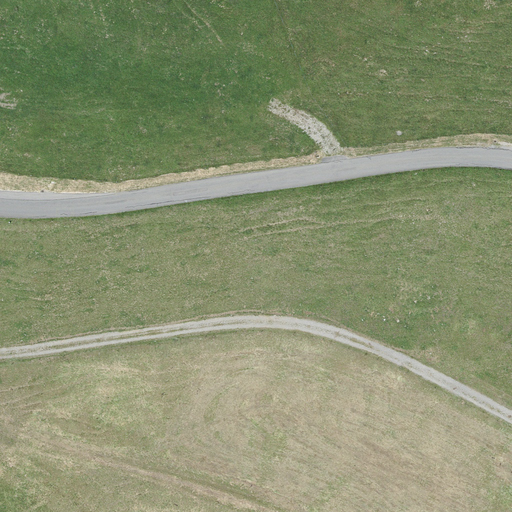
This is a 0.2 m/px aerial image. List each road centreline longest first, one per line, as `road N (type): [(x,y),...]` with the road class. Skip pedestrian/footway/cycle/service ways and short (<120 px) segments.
road 1 (track): [(0,351),(281,322),(378,349),(511,417)]
road 2 (tertiary): [(0,207),(78,208),(423,159),(511,160)]
